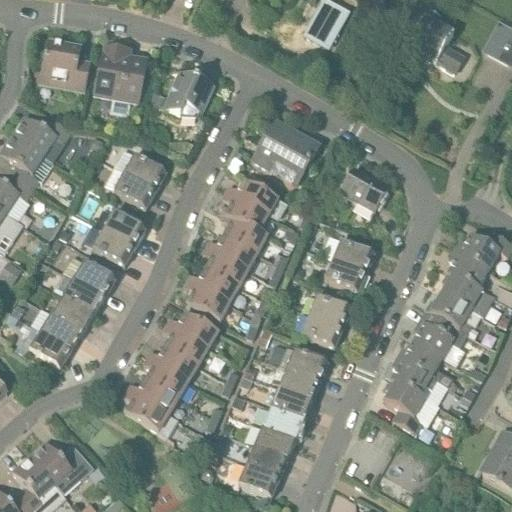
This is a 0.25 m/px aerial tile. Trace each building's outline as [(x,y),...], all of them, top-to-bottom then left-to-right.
[(350,18),(323,3),(302,41),(328,56),(350,18)] [(455,75),(463,62),(445,52),(453,39),(436,29),(440,22),(428,15),(418,32),(390,15),(375,40),(403,57),(403,58),(414,65),(420,54),(455,75)] [(246,25),(240,40),(263,49),(268,35),(246,25)] [(511,32),(498,25),(482,55),(511,71),(511,32)] [(40,88),(84,97),(90,69),(77,66),(80,52),(49,45),(40,88)] [(104,51),(94,100),(112,103),(109,118),(127,122),(130,107),(137,109),(146,65),(130,62),(119,60),(120,54),(104,51)] [(179,123),(184,113),(200,120),(213,93),(172,74),(171,76),(179,80),(163,115),(179,123)] [(146,110),(156,113),(160,111),(164,99),(151,95),(146,110)] [(196,127),(202,135),(208,125),(200,120),(196,127)] [(23,122),(11,141),(43,162),(44,162),(52,167),(64,149),(63,148),(69,138),(48,124),(42,134),(23,122)] [(275,126),(251,165),(269,175),(274,167),(300,183),(319,152),(275,126)] [(11,141),(0,157),(0,160),(17,171),(10,181),(31,195),(38,185),(42,187),(54,168),(52,167),(44,162),(43,162),(11,141)] [(88,153),(96,158),(102,146),(94,142),(88,153)] [(165,154),(184,164),(192,149),(185,145),(170,146),(165,154)] [(235,158),(240,161),(244,154),(239,151),(235,158)] [(123,155),(112,172),(113,173),(123,179),(155,197),(165,178),(134,160),(134,161),(123,155)] [(225,175),(235,181),(244,166),(233,160),(225,175)] [(91,171),(98,175),(102,167),(95,163),(91,171)] [(113,173),(103,191),(113,197),(144,215),(155,197),(123,179),(113,173)] [(339,198),(373,218),(388,193),(354,173),(339,198)] [(10,181),(4,191),(0,188),(0,215),(5,219),(17,200),(25,205),(31,195),(10,181)] [(229,192),(226,197),(268,221),(277,204),(264,197),(243,185),(237,196),(229,192)] [(258,237),(268,221),(226,197),(222,204),(229,209),(224,219),(258,238),(258,237)] [(0,215),(0,242),(3,238),(10,243),(13,245),(23,230),(20,228),(17,227),(13,224),(5,219),(0,215)] [(102,235),(134,253),(144,235),(113,217),(102,235)] [(266,241),(258,237),(258,238),(224,219),(220,225),(228,230),(223,240),(257,259),(266,241)] [(306,234),(310,222),(304,220),(299,231),(306,234)] [(310,222),(306,234),(305,235),(312,238),(318,225),(310,222)] [(59,241),(63,243),(67,245),(68,243),(68,242),(71,237),(63,233),(59,241)] [(293,248),(298,237),(287,233),(282,243),(293,248)] [(123,272),(134,253),(102,235),(92,254),(123,272)] [(499,257),(506,262),(511,251),(511,250),(491,238),(485,248),(470,239),(464,249),(459,247),(454,255),(488,276),(499,257)] [(247,276),(257,259),(223,240),(217,251),(209,246),(205,252),(247,276)] [(329,241),(321,261),(332,265),(365,279),(373,260),(340,246),(329,241)] [(55,243),(50,250),(45,256),(50,259),(54,253),(57,255),(62,247),(55,243)] [(238,293),(247,276),(205,252),(202,259),(210,263),(204,274),(238,293)] [(477,294),(477,293),(488,276),(454,255),(448,265),(453,268),(447,277),(477,294)] [(272,268),(283,272),(287,261),(277,257),(272,268)] [(33,275),(42,281),(48,271),(39,265),(33,275)] [(357,298),(365,279),(332,265),(323,284),(357,298)] [(8,267),(0,278),(0,279),(12,288),(21,275),(8,267)] [(73,285),(103,304),(114,286),(84,267),(73,285)] [(278,284),(283,272),(272,268),(270,267),(265,279),(278,284)] [(302,280),(301,274),(297,272),(292,275),(292,282),(297,283),(302,280)] [(229,310),(238,293),(204,274),(198,284),(190,280),(187,286),(229,310)] [(447,289),(441,298),(470,316),(481,322),(483,323),(490,311),(494,305),(493,304),(489,302),(490,301),(488,300),(482,296),(477,293),(477,294),(447,277),(442,286),(447,289)] [(93,319),(103,304),(73,285),(62,302),(93,322),(94,320),(93,319)] [(219,327),(229,310),(187,286),(183,293),(191,297),(185,308),(219,327)] [(483,294),(489,297),(493,290),(488,286),(483,294)] [(511,310),(511,296),(500,290),(497,288),(490,301),(489,302),(493,304),(494,305),(510,314),(511,310)] [(260,305),(268,308),(272,297),(265,294),(260,305)] [(431,305),(426,313),(448,327),(447,328),(459,335),(466,339),(467,340),(473,343),(478,336),(471,331),(471,330),(464,326),(470,316),(441,298),(435,308),(431,305)] [(278,307),(285,310),(288,302),(282,299),(278,307)] [(308,320),(341,334),(349,315),(316,301),(308,320)] [(82,339),(93,322),(62,302),(61,303),(62,304),(52,319),(51,319),(51,320),(82,339)] [(260,305),(255,317),(261,319),(263,320),(268,308),(260,305)] [(10,317),(19,322),(25,312),(16,307),(10,317)] [(467,340),(466,339),(447,328),(448,327),(426,313),(413,335),(418,337),(413,346),(442,364),(450,349),(459,354),(467,340)] [(207,356),(217,338),(184,318),(177,329),(170,324),(166,331),(207,356)] [(81,341),(82,339),(51,320),(40,337),(70,356),(80,341),(81,341)] [(333,354),(341,334),(308,320),(300,340),(333,354)] [(497,329),(504,333),(509,324),(502,320),(497,329)] [(252,345),(257,332),(250,329),(245,342),(252,345)] [(197,372),(207,356),(166,331),(162,336),(170,341),(163,352),(197,372)] [(257,347),(266,351),(272,338),(262,334),(257,347)] [(40,337),(29,355),(44,365),(40,370),(49,376),(56,379),(59,374),(61,371),(70,356),(40,337)] [(435,374),(442,364),(413,346),(407,356),(402,353),(397,362),(437,386),(447,393),(452,384),(443,379),(435,374)] [(236,362),(243,365),(248,353),(241,350),(236,362)] [(187,388),(197,372),(163,352),(158,362),(150,357),(146,364),(187,388)] [(294,355),(294,356),(287,353),(279,372),(286,374),(285,375),(318,389),(327,369),(294,355)] [(396,375),(390,383),(420,401),(420,400),(426,391),(432,395),(437,386),(397,362),(391,372),(396,375)] [(177,405),(187,388),(146,364),(143,369),(150,374),(144,385),(177,405)] [(243,380),(251,384),(255,374),(246,370),(243,380)] [(471,371),(467,378),(481,387),(485,379),(471,371)] [(230,375),(225,387),(233,390),(237,378),(230,375)] [(310,408),(318,389),(285,375),(277,394),(310,408)] [(238,390),(248,394),(252,385),(243,381),(238,390)] [(389,396),(383,406),(399,415),(393,426),(415,439),(421,427),(427,431),(428,430),(439,411),(438,410),(425,403),(420,400),(420,401),(390,383),(385,393),(389,396)] [(168,421),(177,405),(144,385),(138,395),(130,390),(127,396),(168,421)] [(225,387),(220,398),(228,401),(233,390),(225,387)] [(466,393),(462,401),(470,406),(475,398),(466,393)] [(303,425),(310,408),(277,394),(269,413),(304,427),(304,425),(303,425)] [(127,396),(123,402),(131,407),(125,417),(124,418),(158,438),(168,444),(178,427),(168,421),(127,396)] [(230,410),(240,414),(245,404),(235,400),(230,410)] [(470,408),(470,407),(461,402),(458,408),(467,413),(470,408)] [(214,411),(210,423),(217,426),(222,415),(214,411)] [(295,446),(304,427),(269,413),(269,414),(270,414),(263,431),(262,431),(261,432),(295,446)] [(205,434),(213,437),(217,426),(210,423),(205,434)] [(220,436),(229,440),(233,431),(224,427),(220,436)] [(295,448),(295,446),(261,432),(253,451),(286,465),(294,448),(295,448)] [(490,456),(479,475),(511,493),(511,441),(501,435),(501,436),(502,437),(491,457),(490,456)] [(204,452),(208,445),(197,438),(192,447),(203,453),(204,452)] [(212,452),(220,456),(226,443),(217,439),(212,452)] [(29,462),(54,491),(63,501),(93,474),(74,451),(60,463),(46,447),(29,462)] [(278,484),(286,465),(253,451),(245,470),(278,484)] [(204,452),(199,463),(206,466),(211,455),(204,452)] [(38,505),(54,491),(29,462),(12,477),(26,493),(18,501),(27,511),(43,511),(38,505)] [(270,504),(278,484),(245,470),(237,490),(270,504)] [(199,482),(210,487),(213,481),(202,476),(199,482)] [(27,511),(18,501),(9,509),(0,498),(0,511),(27,511)] [(112,507),(116,511),(117,511),(123,507),(118,502),(112,507)]
